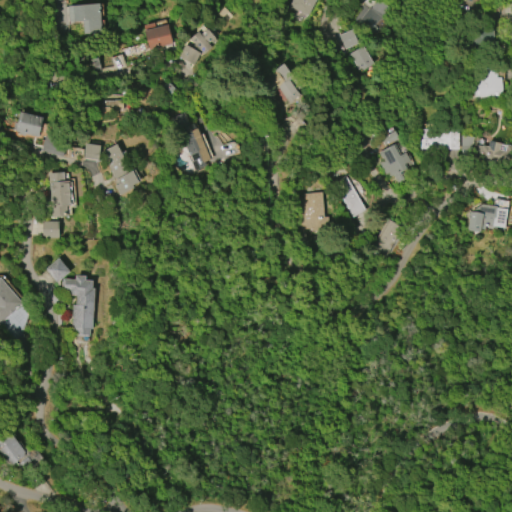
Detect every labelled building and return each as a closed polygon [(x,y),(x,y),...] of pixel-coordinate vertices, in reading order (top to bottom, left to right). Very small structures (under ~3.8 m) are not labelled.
[(318,0),(309,16),(292,6),(295,0),(318,0)] [(379,0),(356,22),(368,35),(392,12),(380,0),(379,0)] [(99,4),(101,33),(83,34),(82,21),(68,22),(67,6),(99,4)] [(302,24),(306,17),(289,8),(285,14),(302,24)] [(167,25),(172,44),(148,50),(143,31),(144,31),(143,26),(153,23),(154,28),(167,25)] [(206,30),(207,29),(214,38),(207,44),(211,47),(204,54),(200,49),(197,52),(201,54),(193,66),(177,57),(184,44),(191,48),(195,45),(189,39),(198,32),(197,31),(202,26),(206,30)] [(288,103),(277,88),(268,96),(257,81),(281,63),(292,78),(291,78),(298,87),(295,90),(298,95),(288,103)] [(471,98),(501,99),(502,75),(472,73),(471,98)] [(19,112),(42,118),(38,138),(24,134),(23,136),(17,134),(18,133),(14,132),(14,131),(12,130),(13,123),(16,124),(19,112)] [(196,128),(210,160),(204,162),(205,166),(194,171),(190,161),(191,161),(172,117),(184,112),(189,125),(193,123),(195,128),(196,128)] [(458,129),(458,150),(438,150),(420,150),(419,140),(422,140),(422,129),(458,129)] [(41,151),(47,131),(65,136),(59,156),(41,151)] [(398,138),(384,146),(380,139),(394,131),(398,138)] [(462,151),(471,151),(471,138),(463,138),(462,151)] [(489,141),(500,144),(499,150),(505,152),(506,145),(511,146),(511,168),(503,165),(502,168),(495,167),(495,169),(478,164),(479,158),(474,157),(477,146),(481,147),(481,146),(487,147),(489,141)] [(100,146),(98,160),(83,158),(85,144),(100,146)] [(134,170),(140,181),(132,186),(133,188),(120,196),(114,186),(118,184),(100,153),(116,144),(131,172),(134,170)] [(387,179),(378,164),(382,162),(377,153),(392,145),(399,156),(405,153),(409,161),(404,164),(407,170),(401,173),(404,179),(396,184),(392,176),(387,179)] [(51,218),(50,205),(46,205),(45,197),(50,197),(50,193),(49,193),(48,174),(63,172),(64,182),(69,181),(69,182),(72,182),(74,205),(66,206),(67,217),(51,218)] [(345,176),(365,210),(352,218),(331,184),(345,176)] [(301,195),(321,193),(323,217),(327,217),(328,230),(311,232),(310,229),(300,230),(297,200),(302,199),(301,195)] [(481,233),(481,227),(505,228),(506,208),(467,207),(466,232),(481,233)] [(385,258),(370,249),(387,220),(403,229),(385,258)] [(41,222),(58,222),(58,238),(42,238),(41,222)] [(45,270),(58,258),(70,272),(56,283),(45,270)] [(94,289),(92,329),(89,329),(89,337),(74,336),(74,328),(71,328),(72,305),(75,305),(76,296),(69,296),(69,291),(62,291),(62,288),(61,287),(61,282),(62,282),(62,279),(74,280),(75,275),(85,276),(85,280),(92,281),(92,288),(94,289)] [(0,278),(22,303),(0,323),(0,278)] [(0,434),(6,430),(24,452),(24,456),(9,468),(0,456),(0,434)]
